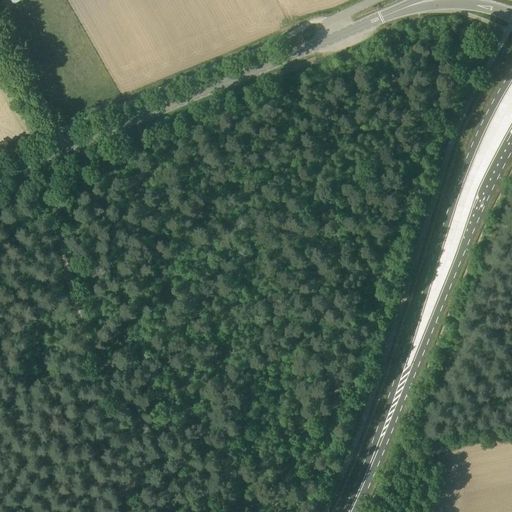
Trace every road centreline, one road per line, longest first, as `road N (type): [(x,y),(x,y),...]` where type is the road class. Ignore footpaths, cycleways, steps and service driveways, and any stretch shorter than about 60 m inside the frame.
road 1 (primary): [(511,74),(468,161),(390,415)]
road 2 (tertiary): [(0,174),(334,37)]
road 3 (primary): [(390,415),(511,138)]
road 4 (track): [(511,415),(425,436),(394,481)]
road 5 (tertiary): [(381,17),(465,3),(511,16)]
